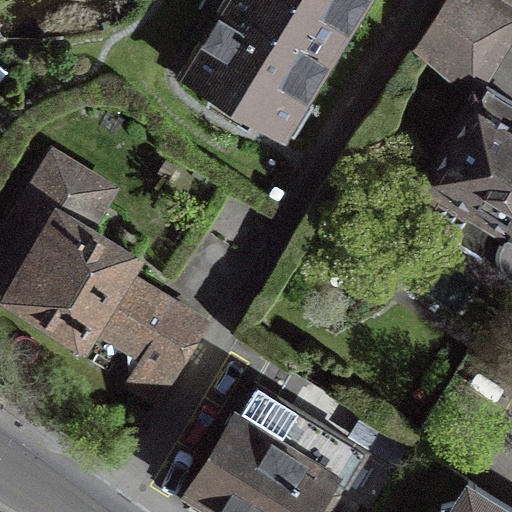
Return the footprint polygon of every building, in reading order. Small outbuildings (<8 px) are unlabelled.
[(232,0),(187,74),(280,130),(359,0),(232,0)] [(511,25),(511,13),(491,0),(445,0),(419,43),(470,86),(486,60),(490,53),(494,55),(511,25)] [(511,99),(487,85),(429,180),(510,229),(500,245),(499,262),(509,277),(511,277),(511,99)] [(204,321),(123,272),(133,257),(83,226),(107,185),(48,149),(0,228),(0,290),(82,340),(93,321),(145,352),(129,378),(159,396),(204,321)] [(326,511),(365,450),(256,383),(182,504),(195,511),(302,511),(304,510),(307,511),(326,511)] [(506,511),(472,492),(460,511),(506,511)]
